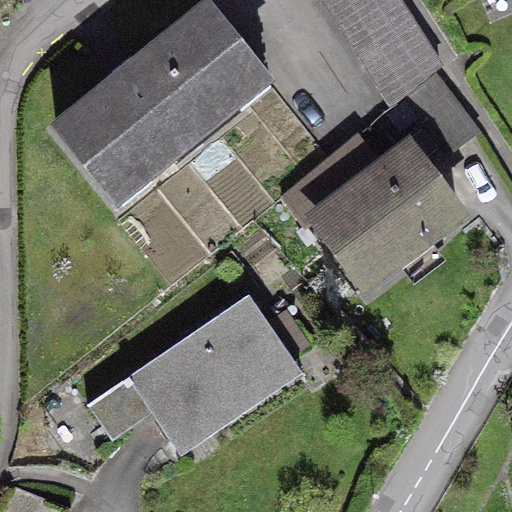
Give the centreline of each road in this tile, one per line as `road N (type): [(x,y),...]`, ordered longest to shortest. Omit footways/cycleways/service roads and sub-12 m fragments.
road 1 (residential): [(0,374),(5,97),(18,45),(66,0)]
road 2 (residential): [(394,511),(511,321)]
